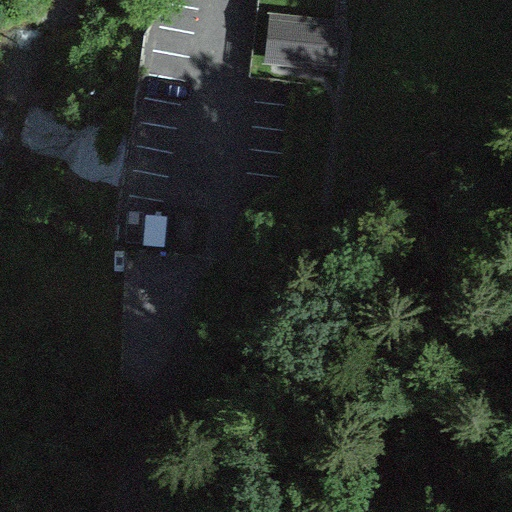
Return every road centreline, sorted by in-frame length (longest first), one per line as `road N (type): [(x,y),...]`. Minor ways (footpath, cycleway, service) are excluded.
road 1 (track): [(196,298),(225,161),(203,0)]
road 2 (track): [(129,511),(153,398),(196,298)]
